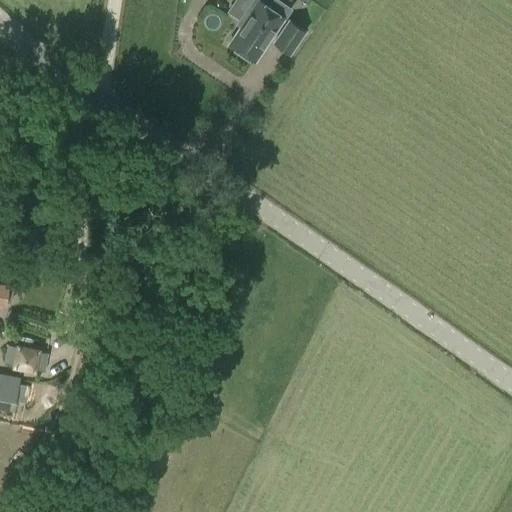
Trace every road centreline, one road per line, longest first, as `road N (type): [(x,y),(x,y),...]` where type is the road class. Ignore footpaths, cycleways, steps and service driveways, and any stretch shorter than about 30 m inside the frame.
road 1 (unclassified): [(511,387),(0,18)]
road 2 (track): [(0,506),(64,413),(80,363),(91,87)]
